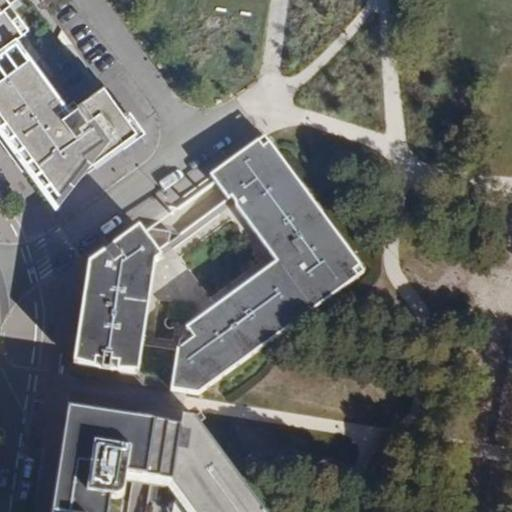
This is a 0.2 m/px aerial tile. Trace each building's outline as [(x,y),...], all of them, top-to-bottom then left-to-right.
[(0,0),(0,119),(3,118),(13,131),(8,136),(34,171),(40,168),(57,192),(78,165),(82,169),(111,149),(113,152),(139,134),(100,81),(67,105),(17,36),(22,32),(2,5),(9,1),(8,0),(0,0)] [(0,119),(0,126),(8,136),(13,131),(3,118),(0,119)] [(269,139),(265,132),(259,137),(263,143),(269,139)] [(263,143),(259,137),(213,170),(229,192),(232,190),(240,185),(244,192),(236,197),(237,202),(279,259),(189,325),(196,334),(187,341),(188,343),(183,348),(176,347),(171,386),(199,391),(359,274),(354,267),(362,262),(269,139),(263,143)] [(244,192),(240,185),(232,190),(236,197),(244,192)] [(173,227),(152,224),(143,230),(119,249),(114,242),(89,260),(97,269),(100,269),(97,286),(89,291),(80,360),(138,369),(150,292),(143,291),(148,260),(155,256),(161,252),(157,246),(169,237),(173,227)] [(143,230),(139,224),(114,242),(119,249),(143,230)] [(150,292),(155,256),(148,260),(143,291),(150,292)] [(97,269),(89,260),(74,358),(80,360),(89,291),(97,286),(100,269),(97,269)] [(366,269),(362,262),(354,267),(359,274),(366,269)] [(104,410),(92,408),(90,422),(78,420),(77,431),(63,430),(49,511),(107,511),(110,495),(116,496),(125,488),(136,416),(124,414),(123,420),(103,416),(104,410)] [(269,511),(194,412),(181,409),(170,479),(186,500),(180,506),(184,511),(269,511)] [(124,414),(104,410),(103,416),(123,420),(124,414)]
